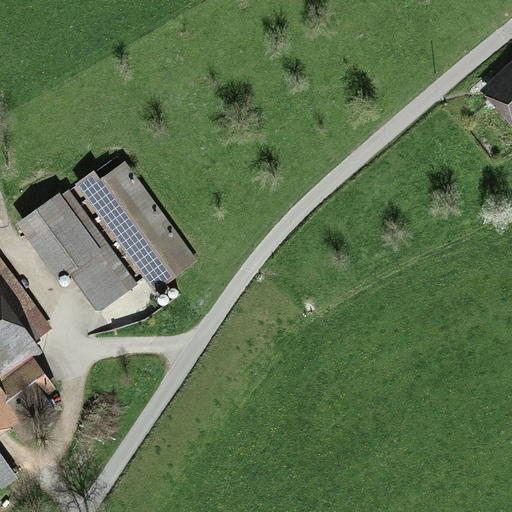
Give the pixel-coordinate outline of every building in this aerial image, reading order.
[(511,64),(490,85),(511,108),(511,64)] [(90,174),(79,182),(158,289),(195,262),(125,165),(97,184),(90,174)] [(26,221),(64,273),(97,250),(59,197),(26,221)] [(0,460),(2,459),(0,456),(0,428),(9,422),(21,439),(56,415),(42,395),(49,389),(20,349),(53,325),(1,253),(0,254),(0,460)] [(104,259),(76,279),(100,311),(127,291),(104,259)] [(102,447),(81,435),(70,456),(91,467),(102,447)]
